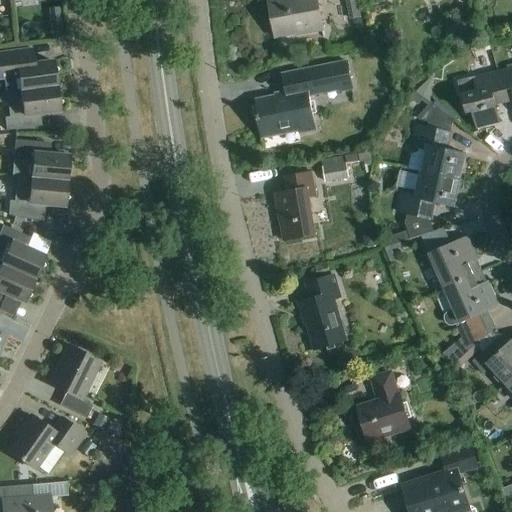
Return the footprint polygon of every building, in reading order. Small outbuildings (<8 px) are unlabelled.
[(317,0),(285,0),(269,3),(276,39),(295,35),(296,37),(324,32),(317,0)] [(357,0),(348,0),(353,20),(362,19),(357,0)] [(467,20),(446,24),(449,41),(471,37),(467,20)] [(62,23),(51,25),(52,34),(63,32),(62,23)] [(0,79),(4,79),(6,94),(21,92),(56,88),(53,63),(28,66),(26,52),(0,55),(0,79)] [(354,90),(348,63),(283,76),(286,93),(275,96),(275,98),(255,102),(259,117),(257,118),(261,139),(298,132),(299,134),(316,131),(310,97),(326,93),(327,94),(341,91),(341,93),(354,90)] [(511,70),(498,74),(506,103),(511,101),(511,70)] [(506,103),(498,74),(475,80),(478,93),(463,96),(467,113),(473,112),(477,128),(500,123),(495,106),(506,103)] [(56,88),(21,92),(23,107),(9,109),(10,118),(5,119),(7,132),(36,128),(34,116),(60,112),(56,88)] [(421,173),(460,182),(466,155),(447,151),(451,134),(418,126),(413,148),(426,151),(421,173)] [(14,162),(12,178),(17,178),(31,179),(67,182),(69,157),(44,155),(45,144),(15,141),(14,153),(19,153),(18,163),(14,162)] [(371,154),(359,155),(360,162),(360,164),(372,162),(371,154)] [(350,178),(359,176),(356,163),(347,164),(347,163),(323,168),(326,184),(350,179),(350,178)] [(454,208),(460,182),(421,173),(417,195),(404,192),(399,214),(431,221),(435,204),(454,208)] [(309,199),(316,198),(311,174),(285,178),(288,193),(276,195),(284,242),(315,236),(309,199)] [(10,202),(9,216),(22,220),(38,221),(39,205),(65,207),(67,182),(31,179),(17,178),(17,179),(15,193),(15,203),(10,202)] [(0,265),(34,281),(45,258),(21,247),(26,237),(3,227),(0,234),(0,265)] [(429,255),(444,290),(483,272),(468,238),(429,255)] [(0,265),(0,295),(1,293),(24,303),(34,281),(0,265)] [(326,265),(315,268),(317,277),(329,274),(326,265)] [(471,350),(489,335),(480,315),(488,311),(498,306),(483,272),(444,290),(454,310),(448,313),(446,314),(445,317),(445,322),(447,325),(450,327),(454,327),(456,326),(460,325),(471,350)] [(340,299),(334,277),(306,285),(311,301),(299,304),(303,319),(305,318),(315,351),(346,342),(334,301),(340,299)] [(467,353),(461,338),(442,355),(454,365),(467,353)] [(507,386),(511,381),(511,342),(507,348),(499,339),(473,363),(484,376),(491,369),(507,386)] [(101,363),(68,346),(48,386),(66,394),(60,407),(86,420),(93,407),(81,401),(101,363)] [(399,396),(392,373),(371,380),(378,402),(358,409),(368,443),(411,430),(400,396),(399,396)] [(99,414),(93,425),(104,431),(109,419),(99,414)] [(69,456),(84,435),(61,419),(52,432),(31,417),(22,430),(24,431),(18,439),(10,453),(35,471),(53,445),(69,456)] [(443,458),(447,473),(403,487),(410,511),(476,511),(476,510),(471,508),(469,508),(459,475),(479,469),(473,449),(443,458)] [(50,485),(0,488),(0,503),(2,503),(2,511),(50,511),(50,499),(51,499),(67,497),(66,483),(50,485)]
